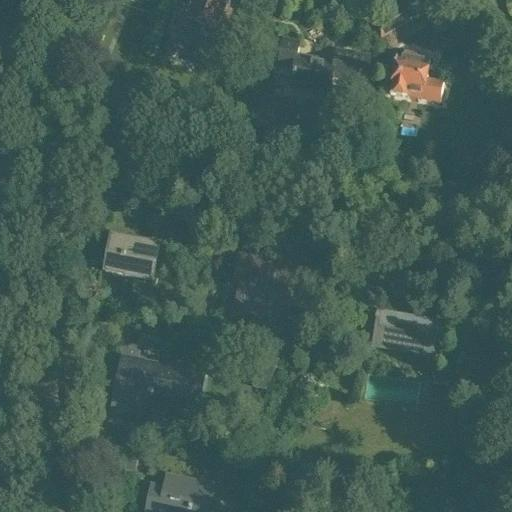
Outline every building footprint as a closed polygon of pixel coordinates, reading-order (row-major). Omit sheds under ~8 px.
[(177,16),(169,35),(183,41),(187,30),(210,40),(200,63),(217,70),(230,38),(223,35),(233,11),(227,9),(230,3),(223,0),(189,0),(182,18),(177,16)] [(414,20),(405,6),(382,21),(381,42),(414,20)] [(233,47),(247,51),(254,25),(240,21),(233,47)] [(334,64),(297,57),(300,43),(283,41),(278,68),(294,71),(291,90),(330,96),(333,80),(366,85),(371,57),(336,52),(334,64)] [(404,53),(403,59),(397,58),(390,96),(440,104),(444,83),(427,81),(430,63),(424,62),(425,56),(404,53)] [(103,274),(138,280),(139,279),(138,279),(141,263),(153,266),(153,270),(154,271),(158,247),(110,238),(103,274)] [(274,251),(271,266),(238,260),(234,284),(239,285),(234,313),(280,322),(290,271),(304,274),(307,258),(274,251)] [(348,284),(331,281),(325,314),(325,323),(339,325),(343,305),(345,299),(348,284)] [(422,322),(378,315),(375,314),(379,289),(361,286),(356,312),(378,316),(374,340),(390,342),(389,350),(433,358),(443,302),(425,299),(422,322)] [(120,356),(120,358),(110,413),(127,416),(129,407),(146,411),(149,395),(198,404),(203,376),(136,363),(139,345),(118,346),(119,350),(120,353),(120,356)] [(263,358),(260,372),(273,374),(278,361),(263,358)] [(126,463),(125,472),(136,473),(136,464),(126,463)] [(234,470),(234,480),(247,480),(247,470),(234,470)] [(146,511),(147,511),(148,509),(160,511),(159,511),(207,511),(212,486),(167,477),(164,490),(151,487),(146,511)]
